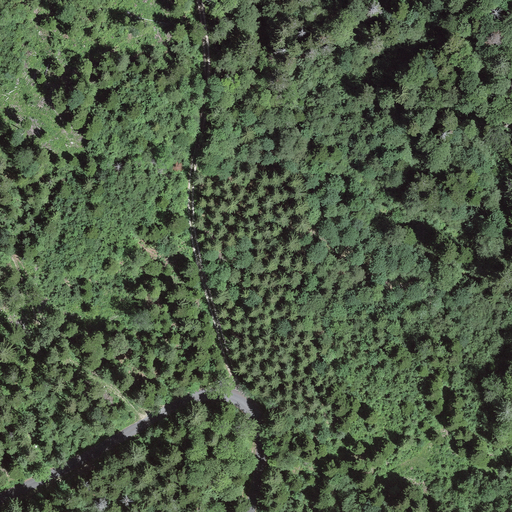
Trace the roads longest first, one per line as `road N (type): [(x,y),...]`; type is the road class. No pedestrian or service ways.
road 1 (track): [(241,402),(192,213),(208,85),(201,0)]
road 2 (track): [(252,511),(261,431),(241,402),(213,397),(0,502)]
